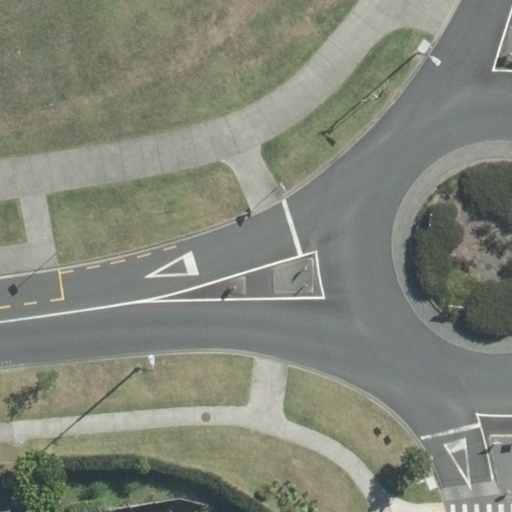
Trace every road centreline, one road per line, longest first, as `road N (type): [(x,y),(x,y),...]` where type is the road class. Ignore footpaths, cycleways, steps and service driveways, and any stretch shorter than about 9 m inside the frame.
road 1 (tertiary): [(323,274),(0,324)]
road 2 (tertiary): [(323,274),(320,220),(333,168),(361,122),(401,86),(449,63),(503,55)]
road 3 (tertiary): [(488,421),(400,390),(364,358),(338,319),(323,274)]
